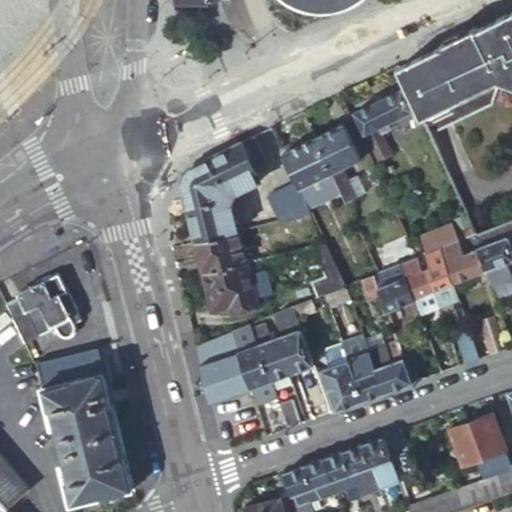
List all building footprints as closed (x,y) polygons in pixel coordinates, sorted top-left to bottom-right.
[(341,8),(355,4),(363,0),(290,0),(292,1),(297,3),(301,5),(311,8),(316,9),(321,10),(326,10),(336,9),(341,8)] [(408,63),(401,66),(430,132),(490,104),(499,80),(511,84),(511,14),(428,53),(408,63)] [(378,126),(414,109),(403,87),(355,110),(377,160),(390,154),(378,126)] [(346,122),(316,135),(341,191),(346,202),(358,197),(351,182),(344,166),(362,158),(346,122)] [(267,158),(255,134),(227,147),(211,155),(191,165),(186,169),(184,173),(183,177),(182,181),(184,189),(186,197),(196,238),(238,228),(231,201),(235,192),(259,180),(254,169),(266,163),(267,158)] [(341,191),(316,135),(283,150),(297,180),(301,187),(322,177),(331,196),(341,191)] [(310,206),(331,196),(322,177),(301,187),(310,206)] [(357,179),(351,182),(358,197),(364,194),(357,179)] [(279,218),(312,210),(310,206),(301,187),(297,180),(268,194),(279,218)] [(511,233),(511,223),(510,218),(475,232),(472,233),(485,269),(490,285),(511,277),(505,261),(511,258),(511,250),(507,235),(511,233)] [(439,246),(458,239),(458,238),(457,233),(452,222),(420,234),(426,251),(439,246)] [(472,233),(475,232),(473,226),(467,228),(468,229),(457,233),(458,238),(472,233)] [(196,238),(204,270),(245,260),(238,228),(196,238)] [(485,269),(472,233),(458,238),(458,239),(471,275),(485,269)] [(452,282),(471,275),(458,239),(439,246),(452,282)] [(346,283),(326,241),(313,244),(314,248),(305,252),(311,266),(320,261),(325,274),(312,280),(318,294),(319,293),(324,292),(346,283)] [(372,259),(377,270),(403,260),(415,255),(410,244),(372,259)] [(456,295),(452,282),(439,246),(426,251),(420,253),(437,302),(456,295)] [(437,302),(420,253),(415,255),(403,260),(416,298),(419,308),(437,302)] [(245,260),(204,270),(208,290),(208,293),(208,296),(209,299),(211,303),(213,305),(213,307),(231,303),(233,311),(257,305),(254,296),(248,271),(245,260)] [(381,291),(387,309),(416,298),(403,260),(377,270),(374,272),(381,291)] [(265,267),(248,271),(254,296),(271,292),(265,267)] [(369,296),(381,291),(374,272),(362,276),(369,296)] [(21,300),(7,305),(24,342),(56,330),(59,337),(61,340),(64,342),(67,343),(71,342),(74,339),(75,337),(76,334),(75,329),(80,327),(83,322),(72,298),(68,299),(61,279),(20,295),(21,300)] [(350,295),(346,283),(324,292),(326,299),(328,298),(330,303),(350,295)] [(311,297),(292,304),(296,315),(315,308),(311,297)] [(296,315),(292,304),(273,311),(281,333),(294,370),(313,363),(296,315)] [(479,358),(461,309),(449,314),(466,362),(479,358)] [(491,353),(505,348),(493,314),(482,318),(482,330),(491,353)] [(252,327),(250,321),(232,328),(251,386),(257,402),(276,395),(274,388),(252,327)] [(266,322),(252,327),(274,388),(293,382),(289,372),(276,335),(271,337),(269,332),(266,322)] [(251,386),(232,328),(195,343),(209,400),(251,386)] [(294,370),(281,333),(276,335),(289,372),(294,370)] [(385,391),(413,381),(407,365),(405,358),(398,340),(398,338),(369,349),(385,391)] [(363,399),(385,391),(369,349),(366,340),(350,346),(348,340),(342,342),(348,357),(363,399)] [(325,352),(330,364),(348,357),(342,342),(327,347),(325,352)] [(335,409),(363,399),(348,357),(330,364),(320,367),(335,409)] [(413,381),(420,379),(415,363),(407,365),(413,381)] [(73,506),(133,490),(132,488),(130,478),(125,458),(120,458),(108,405),(113,403),(110,392),(106,374),(46,390),(56,430),(61,429),(64,441),(62,441),(65,456),(67,456),(69,467),(64,468),(73,506)] [(288,427),(302,422),(293,398),(279,403),(288,427)] [(476,459),(496,452),(506,449),(492,412),(449,427),(462,464),(476,459)] [(377,483),(397,475),(383,435),(362,443),(377,483)] [(377,483),(362,443),(343,450),(357,489),(377,483)] [(509,459),(506,449),(496,452),(499,463),(509,459)] [(357,489),(343,450),(324,457),(338,496),(357,489)] [(499,463),(496,452),(476,459),(480,470),(499,463)] [(33,492),(0,453),(0,501),(8,511),(33,492)] [(338,496),(324,457),(305,464),(319,503),(338,496)] [(410,511),(450,511),(511,490),(511,460),(507,463),(510,472),(409,508),(410,511)] [(319,503),(305,464),(284,471),(293,494),(299,510),(319,503)] [(380,493),(377,483),(357,489),(361,499),(380,493)] [(299,511),(299,510),(293,494),(241,507),(241,511),(299,511)] [(0,511),(8,511),(0,501),(0,511)] [(321,511),(322,511),(319,503),(299,510),(299,511),(321,511)]
